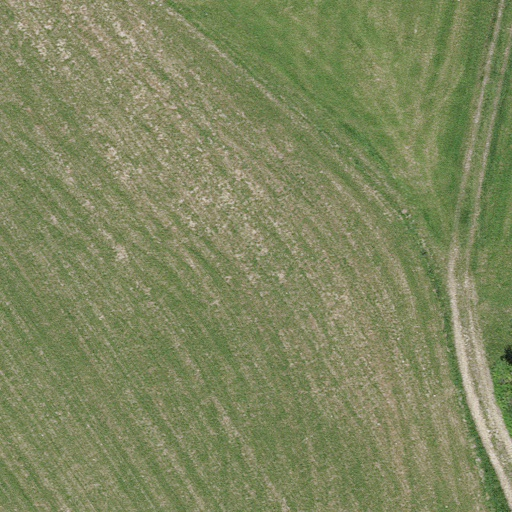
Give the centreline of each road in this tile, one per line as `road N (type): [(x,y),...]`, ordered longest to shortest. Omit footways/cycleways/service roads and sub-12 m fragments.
road 1 (track): [(511,481),(466,333),(477,151),(511,11)]
road 2 (track): [(466,333),(417,214),(313,108),(175,0)]
